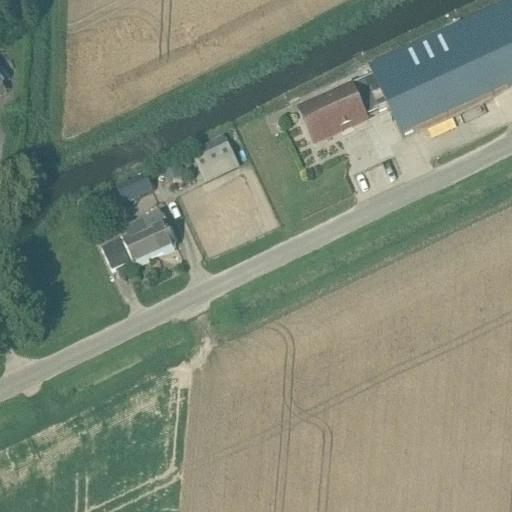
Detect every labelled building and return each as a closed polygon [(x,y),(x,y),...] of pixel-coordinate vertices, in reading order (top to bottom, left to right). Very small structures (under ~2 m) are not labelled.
[(511,2),(370,71),(404,142),(474,108),(478,117),(502,106),(497,97),(511,89),(511,2)] [(404,142),(370,71),(369,71),(373,79),(350,90),(349,88),(298,113),(314,147),(365,122),(364,120),(387,109),(403,142),(404,142)] [(202,160),(194,164),(205,185),(238,169),(228,147),(227,147),(224,139),(198,152),(202,160)] [(176,169),(164,174),(168,185),(185,178),(184,177),(181,168),(176,169)] [(125,209),(155,194),(146,176),(116,191),(125,209)] [(135,269),(176,249),(159,215),(124,232),(128,240),(123,243),(133,265),(135,269)] [(123,243),(102,253),(112,275),(133,265),(123,243)]
